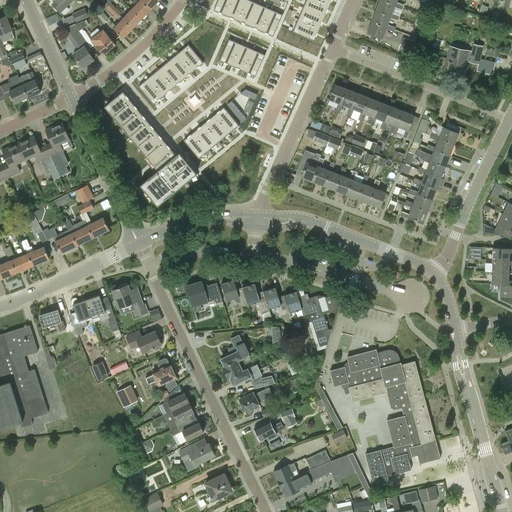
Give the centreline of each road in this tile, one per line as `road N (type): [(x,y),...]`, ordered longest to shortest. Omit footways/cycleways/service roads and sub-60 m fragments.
road 1 (residential): [(266,511),(149,267)]
road 2 (residential): [(510,118),(330,48)]
road 3 (tertiary): [(500,511),(454,328)]
road 4 (residential): [(258,215),(330,48)]
road 5 (unclassified): [(434,275),(510,118)]
road 6 (unclassified): [(137,243),(70,97)]
road 7 (residential): [(253,256),(403,296)]
road 8 (tertiary): [(137,243),(0,306)]
road 9 (residential): [(70,97),(129,58),(184,0)]
road 10 (tertiary): [(434,275),(312,221)]
